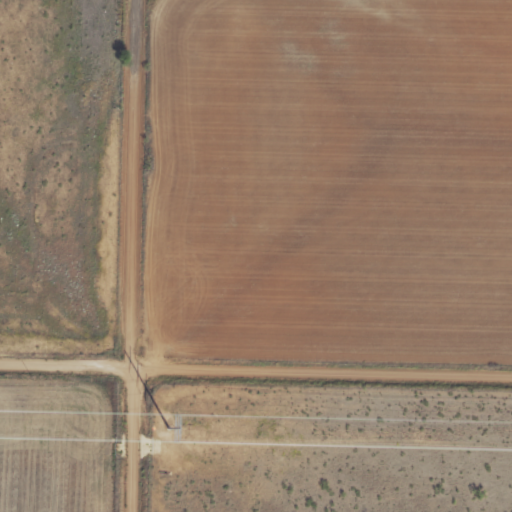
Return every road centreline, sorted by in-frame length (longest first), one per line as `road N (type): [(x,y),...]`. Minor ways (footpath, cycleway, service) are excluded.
road 1 (residential): [(511,374),(0,360)]
road 2 (residential): [(135,511),(141,0)]
